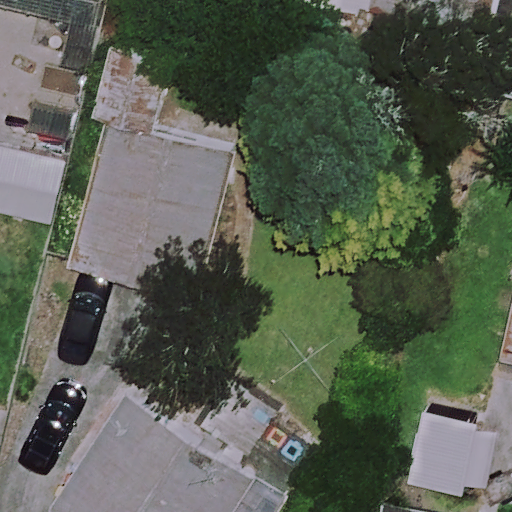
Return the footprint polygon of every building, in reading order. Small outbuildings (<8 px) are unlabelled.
[(511,0),(296,0),(296,1),(511,45),(511,0)] [(168,52),(109,44),(99,114),(159,122),(168,52)] [(231,143),(108,121),(82,266),(205,288),(231,143)] [(70,151),(0,142),(0,219),(60,227),(70,151)] [(48,497),(44,511),(233,511),(259,470),(118,403),(48,497)] [(448,511),(387,502),(385,511),(448,511)]
